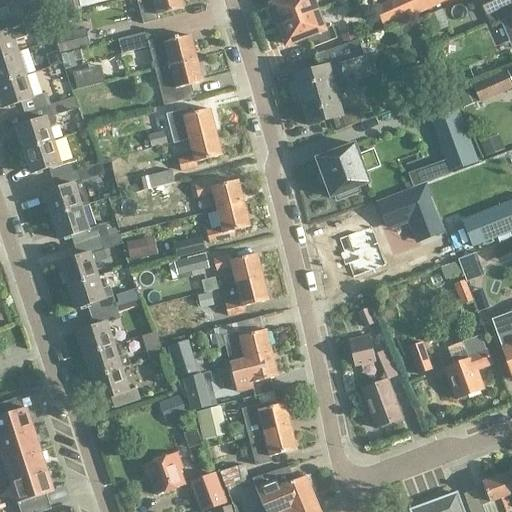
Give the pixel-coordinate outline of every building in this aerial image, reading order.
[(73,0),(46,0),(54,21),(77,13),(73,0)] [(184,10),(181,0),(136,0),(143,26),(159,22),(158,17),(184,10)] [(276,28),(317,12),(313,1),(315,0),(288,0),(272,6),(273,10),(269,11),(276,28)] [(394,0),(376,8),(384,26),(442,0),(394,0)] [(500,10),(511,5),(509,0),(481,0),(479,1),(486,16),(487,15),(492,27),(505,21),(500,10)] [(500,10),(511,35),(511,34),(511,5),(500,10)] [(317,12),(276,28),(282,45),(286,44),(287,47),(309,38),(313,50),(337,40),(332,28),(324,31),(317,12)] [(431,15),(419,20),(425,37),(438,32),(431,15)] [(18,28),(15,19),(0,23),(0,60),(18,54),(14,42),(27,38),(24,26),(18,28)] [(45,28),(34,32),(39,47),(50,43),(45,28)] [(92,46),(87,29),(56,37),(61,54),(92,46)] [(123,54),(149,48),(155,72),(198,61),(192,37),(170,43),(169,38),(156,41),(154,31),(119,41),(123,54)] [(341,37),(344,46),(357,41),(354,32),(341,37)] [(445,37),(430,43),(434,53),(449,46),(445,37)] [(315,56),(316,58),(319,70),(294,77),(301,102),(335,92),(346,89),(339,64),(364,57),(359,40),(315,56)] [(47,56),(51,68),(62,65),(57,52),(47,56)] [(0,85),(26,77),(18,54),(0,60),(0,85)] [(204,84),(198,61),(155,72),(164,108),(195,100),(192,87),(204,84)] [(100,67),(73,74),(77,91),(105,84),(100,67)] [(511,79),(508,70),(473,86),(481,104),(511,89),(511,79)] [(33,100),(26,77),(0,85),(0,99),(3,109),(21,104),(25,115),(49,107),(45,96),(33,100)] [(82,115),(94,113),(91,91),(79,92),(82,115)] [(341,117),(335,92),(301,102),(308,127),(333,120),(336,132),(360,124),(357,113),(341,117)] [(75,99),(49,107),(25,115),(28,125),(15,129),(23,152),(53,142),(49,130),(55,127),(57,123),(55,117),(78,110),(75,99)] [(451,173),(474,164),(451,102),(429,111),(451,173)] [(193,110),(167,117),(170,127),(184,123),(189,141),(216,134),(210,111),(194,115),(193,110)] [(164,133),(149,137),(152,148),(167,144),(164,133)] [(216,134),(189,141),(193,158),(178,162),(181,173),(196,169),(195,165),(222,158),(216,134)] [(496,154),(490,139),(481,143),(486,158),(496,154)] [(61,165),(53,142),(23,152),(31,176),(48,170),(52,180),(77,172),(73,161),(61,165)] [(361,194),(359,189),(370,185),(366,174),(380,168),(374,151),(360,157),(355,146),(316,160),(331,200),(337,197),(339,202),(361,194)] [(77,172),(52,180),(55,191),(44,195),(51,219),(81,209),(88,207),(83,191),(76,193),(73,185),(89,180),(85,169),(77,172)] [(173,171),(142,179),(145,192),(176,184),(173,171)] [(217,213),(244,206),(238,183),(212,189),(211,184),(195,188),(198,200),(213,196),(217,213)] [(388,228),(410,220),(419,242),(441,234),(424,189),(379,206),(388,228)] [(130,211),(147,207),(143,193),(126,197),(130,211)] [(511,201),(462,222),(472,248),(511,232),(511,201)] [(244,206),(217,213),(222,230),(207,234),(209,244),(234,237),(233,233),(250,229),(244,206)] [(71,237),(74,248),(99,240),(109,237),(106,225),(88,230),(81,209),(51,219),(59,241),(71,237)] [(372,229),(338,242),(343,255),(339,257),(344,270),(348,269),(352,282),(387,269),(372,229)] [(99,240),(103,251),(123,245),(120,233),(99,240)] [(202,237),(174,244),(178,259),(206,252),(202,237)] [(128,243),(132,261),(152,257),(148,239),(128,243)] [(78,259),(60,264),(68,287),(97,277),(93,265),(106,260),(103,251),(99,240),(74,248),(78,259)] [(469,281),(487,274),(478,252),(460,258),(469,281)] [(210,269),(206,254),(175,263),(179,281),(193,278),(192,274),(210,269)] [(236,286),(262,279),(257,256),(230,263),(229,258),(214,262),(217,273),(232,270),(236,286)] [(463,274),(458,262),(440,269),(445,281),(463,274)] [(167,271),(141,277),(146,299),(172,292),(167,271)] [(97,277),(68,287),(75,310),(88,306),(92,318),(115,310),(108,287),(101,290),(97,277)] [(262,279),(236,286),(240,303),(225,306),(228,318),(244,314),(243,309),(268,303),(262,279)] [(476,304),(464,280),(451,287),(462,311),(476,304)] [(115,305),(117,309),(139,302),(135,290),(116,296),(118,304),(115,305)] [(199,296),(202,309),(214,306),(211,293),(199,296)] [(365,328),(375,323),(369,309),(359,314),(365,328)] [(95,327),(76,333),(84,357),(114,348),(106,325),(119,321),(115,310),(92,318),(95,327)] [(511,311),(492,319),(511,373),(511,311)] [(230,366),(272,356),(266,332),(240,338),(239,333),(223,337),(226,348),(230,366)] [(143,338),(150,360),(163,356),(156,334),(143,338)] [(476,372),(493,366),(487,349),(486,349),(481,336),(463,343),(465,350),(450,355),(454,366),(445,369),(456,401),(482,391),(476,372)] [(375,362),(369,337),(350,342),(356,367),(375,362)] [(199,373),(189,341),(168,348),(178,379),(199,373)] [(418,376),(433,370),(423,343),(408,349),(418,376)] [(114,348),(84,357),(91,380),(121,370),(121,371),(132,367),(128,355),(117,358),(114,348)] [(376,356),(390,381),(400,375),(386,351),(376,356)] [(272,356),(230,366),(235,382),(237,394),(253,390),(252,385),(278,379),(272,356)] [(121,370),(91,380),(99,402),(111,398),(114,408),(139,400),(136,390),(128,392),(121,371),(121,370)] [(205,374),(183,380),(192,413),(213,407),(205,374)] [(389,382),(378,386),(375,378),(362,383),(365,391),(362,392),(377,431),(403,421),(389,382)] [(181,398),(166,403),(172,420),(187,415),(181,398)] [(0,441),(34,430),(27,409),(10,415),(6,403),(0,404),(0,441)] [(250,440),(291,429),(285,406),(259,413),(257,406),(242,410),(250,440)] [(228,434),(222,407),(197,413),(203,440),(228,434)] [(291,429),(250,440),(257,466),(272,462),(271,459),(297,452),(291,429)] [(41,451),(34,430),(0,441),(0,448),(5,463),(41,451)] [(11,483),(47,471),(41,451),(5,463),(11,483)] [(180,470),(183,469),(177,454),(144,467),(148,477),(151,476),(158,496),(186,485),(180,470)] [(221,473),(226,489),(250,482),(245,466),(221,473)] [(306,479),(296,483),(290,468),(253,480),(266,511),(288,511),(315,501),(312,494),(314,494),(309,480),(307,481),(306,479)] [(47,471),(11,483),(20,511),(45,511),(51,510),(47,495),(54,493),(47,471)] [(511,511),(511,473),(484,484),(484,485),(477,487),(483,507),(495,503),(498,511),(511,511)] [(192,483),(202,511),(204,511),(226,504),(214,474),(192,483)] [(463,511),(457,494),(411,511),(463,511)] [(288,511),(319,511),(315,501),(288,511)]
